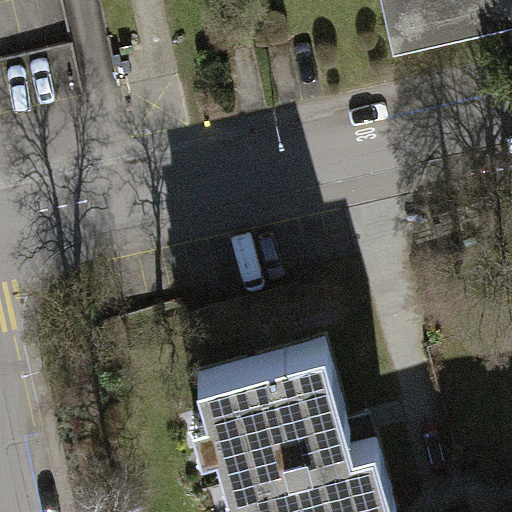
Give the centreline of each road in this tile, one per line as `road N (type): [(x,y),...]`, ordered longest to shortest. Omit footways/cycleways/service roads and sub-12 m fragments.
road 1 (residential): [(511,105),(0,221)]
road 2 (residential): [(0,387),(29,511)]
